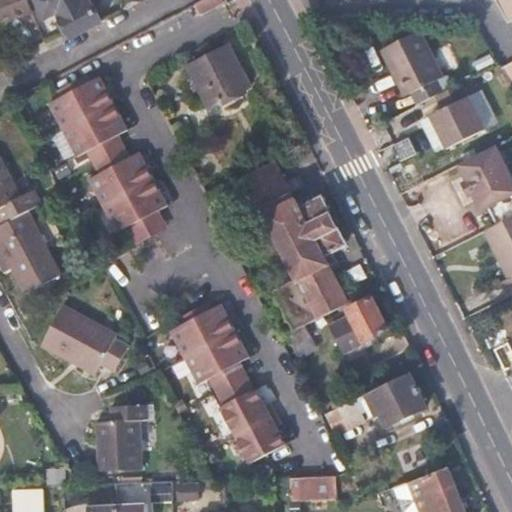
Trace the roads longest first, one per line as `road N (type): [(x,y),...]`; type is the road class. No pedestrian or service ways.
road 1 (secondary): [(511,481),(271,0)]
road 2 (unknown): [(108,32),(319,452)]
road 3 (residential): [(0,89),(169,0)]
